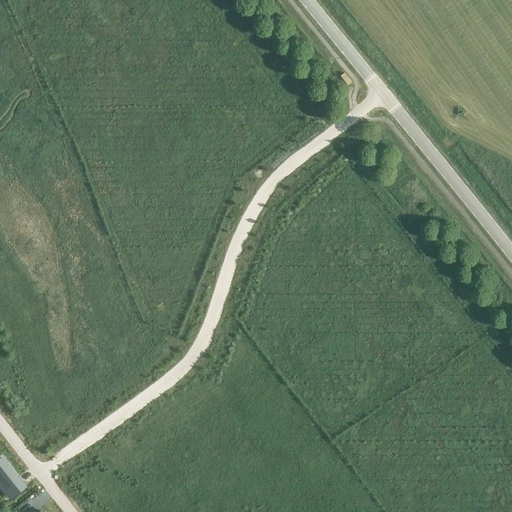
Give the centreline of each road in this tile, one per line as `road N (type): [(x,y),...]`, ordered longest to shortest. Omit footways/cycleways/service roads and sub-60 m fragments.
road 1 (residential): [(382,94),(278,178),(253,210),(207,331),(184,367),(40,476)]
road 2 (tertiary): [(511,257),(382,94)]
road 3 (tertiary): [(382,94),(304,0)]
